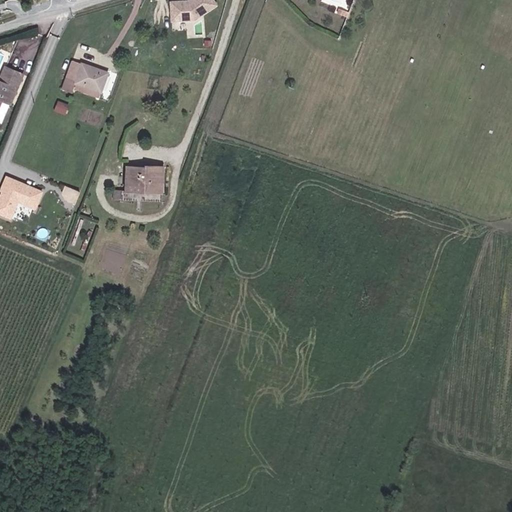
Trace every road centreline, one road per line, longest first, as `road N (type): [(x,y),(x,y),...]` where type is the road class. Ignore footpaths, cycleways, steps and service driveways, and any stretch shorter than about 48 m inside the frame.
road 1 (unknown): [(81,8),(18,159)]
road 2 (unknown): [(234,0),(210,84),(179,152)]
